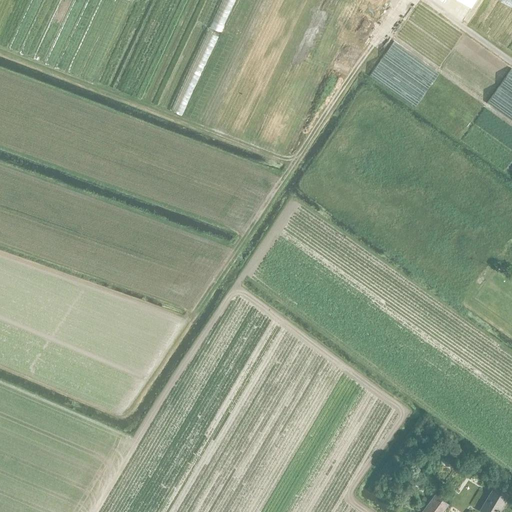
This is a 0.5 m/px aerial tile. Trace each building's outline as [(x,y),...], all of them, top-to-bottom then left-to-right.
[(511,5),(504,0),(485,0),(481,31),(495,40),(502,41),(502,38),(493,32),(504,34),(508,27),(509,28),(509,32),(511,26),(511,5)] [(419,2),(396,37),(442,67),(465,32),(419,2)] [(211,25),(221,29),(229,10),(224,8),(223,11),(218,9),(211,25)] [(184,113),(217,34),(205,29),(172,109),(184,113)] [(455,464),(458,458),(447,452),(444,458),(455,464)] [(498,511),(508,495),(494,486),(480,509),(484,511),(498,511)] [(442,511),(448,504),(435,493),(421,511),(442,511)]
